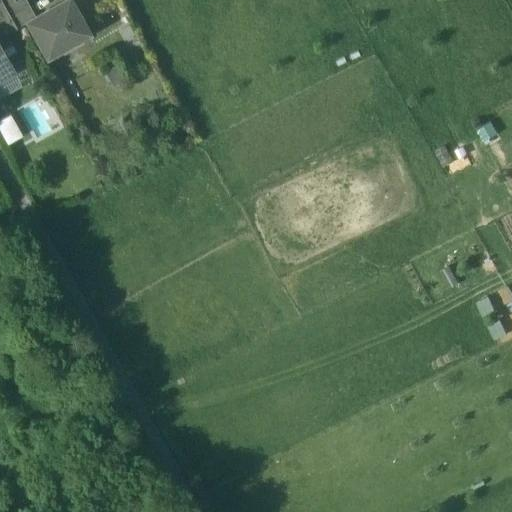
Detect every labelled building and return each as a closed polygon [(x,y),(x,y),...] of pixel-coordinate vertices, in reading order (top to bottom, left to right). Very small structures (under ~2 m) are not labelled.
[(4,8),(0,0),(0,49),(1,51),(11,45),(6,35),(16,29),(4,8)] [(18,0),(15,2),(4,8),(16,29),(28,22),(35,18),(25,0),(18,0)] [(67,0),(35,18),(28,22),(47,56),(62,47),(66,53),(80,45),(77,39),(87,33),(68,0),(67,0)] [(0,49),(0,79),(13,72),(1,51),(0,49)] [(10,115),(0,120),(0,130),(8,144),(21,136),(10,115)]
